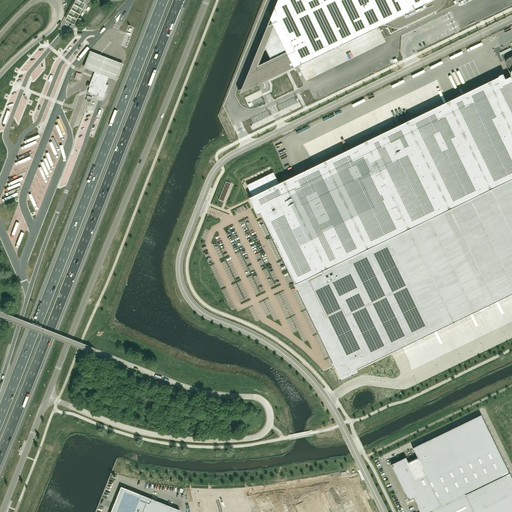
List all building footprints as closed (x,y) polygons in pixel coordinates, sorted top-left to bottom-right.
[(83,0),(75,0),(66,17),(74,22),(86,1),(83,0)] [(277,0),(270,19),(294,68),(380,26),(381,26),(383,26),(384,26),(385,26),(386,26),(393,28),(394,29),(396,29),(397,29),(398,29),(400,29),(438,10),(440,9),(441,8),(442,7),(443,6),(443,4),(444,0),(277,0)] [(244,82),(244,84),(244,85),(245,86),(246,87),(247,88),(248,89),(249,89),(251,89),(294,68),(270,19),(244,82)] [(94,34),(86,44),(87,46),(96,36),(94,34)] [(96,52),(91,50),(84,66),(90,68),(115,78),(118,79),(124,62),(121,62),(96,52)] [(69,62),(71,64),(82,52),(80,51),(69,62)] [(94,72),(89,87),(93,89),(105,93),(108,85),(106,84),(108,77),(103,75),(99,74),(94,72)] [(273,173),(247,185),(252,197),(249,198),(257,215),(260,214),(263,218),(281,257),(295,284),(423,222),(511,179),(511,76),(507,80),(504,75),(458,97),(324,162),(279,184),(273,173)] [(511,179),(423,222),(295,284),(340,377),(341,380),(357,373),(356,369),(479,310),(480,313),(485,311),(484,307),(511,293),(511,179)] [(511,511),(511,479),(481,415),(412,448),(417,458),(408,462),(406,457),(391,465),(408,501),(413,498),(419,511),(511,511)] [(121,487),(110,511),(178,511),(180,510),(121,487)]
